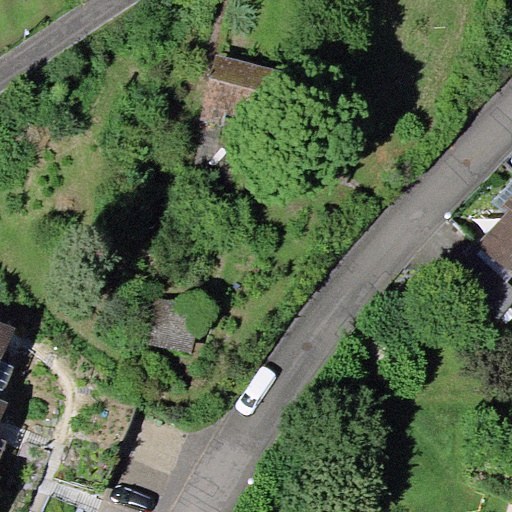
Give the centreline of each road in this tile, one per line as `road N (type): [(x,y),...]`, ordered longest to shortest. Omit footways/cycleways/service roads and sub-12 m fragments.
road 1 (residential): [(511,113),(334,301),(186,511)]
road 2 (residential): [(97,0),(0,75)]
